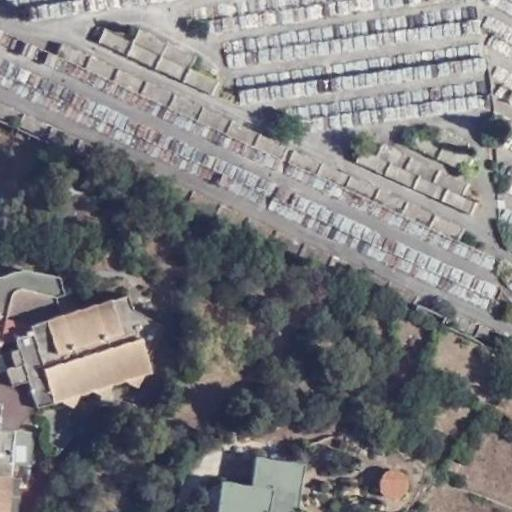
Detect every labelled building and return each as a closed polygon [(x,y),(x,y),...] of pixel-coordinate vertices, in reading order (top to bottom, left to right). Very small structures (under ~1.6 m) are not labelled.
[(468,144),(439,130),(433,142),(413,133),(407,146),(466,173),(472,161),(462,156),(468,144)] [(463,196),(468,185),(381,145),(376,156),(362,150),(355,163),(470,215),(476,203),(463,196)] [(0,398),(39,402),(42,403),(55,398),(76,390),(86,386),(107,378),(119,374),(141,366),(146,363),(142,351),(157,319),(134,308),(125,305),(96,298),(55,312),(48,295),(58,291),(52,274),(15,267),(0,272),(0,398)] [(117,289),(96,298),(125,305),(117,289)] [(137,375),(141,366),(119,374),(128,379),(137,375)] [(104,387),(107,378),(86,386),(95,390),(104,387)] [(72,399),(76,390),(55,398),(63,402),(72,399)] [(0,511),(6,511),(11,463),(29,465),(32,431),(35,405),(39,404),(39,402),(0,398),(0,511)] [(296,486),(301,458),(261,452),(256,481),(226,476),(207,489),(211,495),(214,492),(223,494),(221,506),(220,511),(272,511),(273,511),(281,511),(299,511),(303,488),(296,486)] [(308,460),(301,458),(296,486),(303,488),(308,460)] [(397,467),(393,467),(391,467),(388,469),(385,470),(383,473),(380,476),(380,479),(379,482),(379,485),(379,488),(381,491),(383,494),(385,496),(388,498),(391,499),(394,500),(397,500),(400,499),(403,498),(406,496),(408,493),(410,491),(411,488),(412,484),(412,482),(411,478),(410,476),(408,473),(406,471),(403,469),(400,468),(397,467)] [(211,495),(221,506),(223,494),(214,492),(211,495)]
